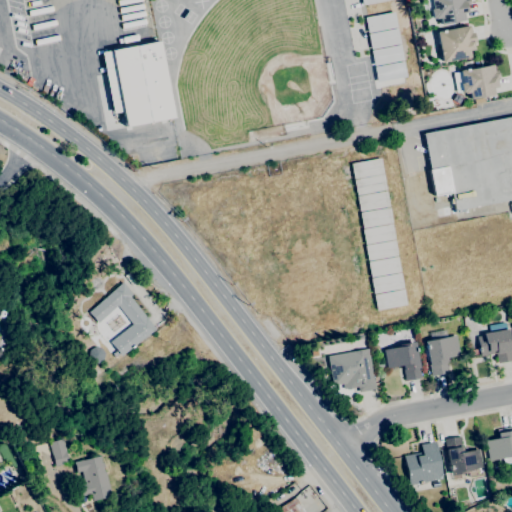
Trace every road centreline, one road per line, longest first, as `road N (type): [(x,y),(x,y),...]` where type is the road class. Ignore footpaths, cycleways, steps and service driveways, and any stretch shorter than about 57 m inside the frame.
road 1 (secondary): [(390,511),(170,229),(61,129),(0,88)]
road 2 (secondary): [(0,121),(134,229),(356,511)]
road 3 (residential): [(511,400),(396,420),(340,447)]
